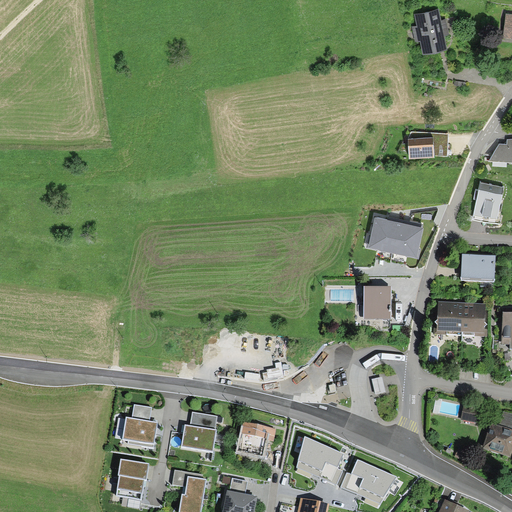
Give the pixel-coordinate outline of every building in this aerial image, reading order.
[(442,8),(412,12),(417,50),(447,45),(442,8)] [(511,11),(504,11),(501,37),(511,37),(511,11)] [(443,133),(409,131),(408,153),(442,154),(443,133)] [(498,141),(488,157),(511,158),(511,135),(507,135),(506,142),(498,141)] [(502,190),(476,183),(469,215),(494,221),(502,190)] [(421,225),(376,216),(370,242),(416,252),(421,225)] [(493,257),(458,255),(457,282),(491,284),(493,257)] [(386,287),(359,288),(361,321),(388,319),(386,287)] [(482,305),(436,304),(435,334),(481,336),(482,305)] [(511,313),(498,313),(497,348),(511,348),(511,313)] [(381,378),(372,379),(375,395),(384,393),(381,378)] [(130,420),(126,419),(122,445),(152,450),(156,425),(147,423),(149,409),(133,406),(130,420)] [(464,420),(480,424),(483,412),(467,408),(464,420)] [(511,413),(501,411),(498,424),(511,427),(511,413)] [(191,428),(185,427),(181,449),(213,455),(217,432),(214,431),(217,418),(193,414),(191,428)] [(275,431),(241,423),(235,449),(269,457),(275,431)] [(511,446),(511,430),(489,424),(481,451),(508,459),(511,446)] [(343,454),(305,437),(298,467),(336,483),(341,471),(337,469),(343,454)] [(149,465),(120,460),(117,477),(119,477),(116,496),(142,500),(145,481),(147,482),(149,465)] [(396,477),(358,460),(352,476),(347,474),(342,487),(380,503),(396,477)] [(232,478),(230,491),(245,494),(248,481),(232,478)] [(198,511),(204,483),(185,479),(178,511),(198,511)] [(254,511),(257,496),(245,494),(230,491),(228,490),(223,511),(254,511)] [(297,511),(327,511),(329,504),(301,498),(297,511)] [(466,511),(467,511),(442,501),(436,511),(466,511)]
